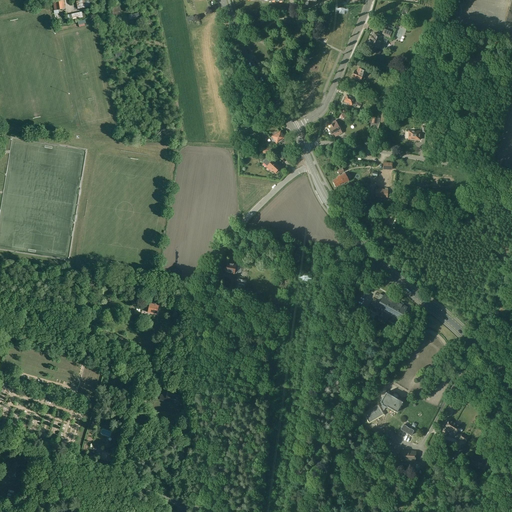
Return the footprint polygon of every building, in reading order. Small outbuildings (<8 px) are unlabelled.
[(63,0),(58,0),(53,1),(55,10),(65,9),(63,0)] [(83,0),(76,1),(78,9),(86,7),(84,0),(83,0)] [(454,0),(454,2),(451,1),(449,13),(452,14),(451,16),(458,17),(461,3),(463,4),(463,0),(454,0)] [(67,21),(83,17),(81,12),(66,15),(67,21)] [(305,16),(299,19),(305,26),(310,20),(305,16)] [(382,34),(382,36),(374,33),(373,37),(372,36),(370,41),(369,41),(369,43),(369,44),(372,46),(371,49),(377,52),(378,48),(379,49),(380,45),(385,47),(388,40),(385,38),(386,36),(390,38),(393,32),(385,28),(382,34)] [(352,78),(353,78),(360,81),(362,81),(363,81),(365,78),(364,77),(366,72),(364,71),(358,68),(357,71),(355,71),(353,74),(352,75),(352,76),(352,77),(352,78)] [(393,79),(390,84),(399,88),(401,83),(393,79)] [(361,106),(362,102),(354,98),(355,97),(352,96),(351,97),(347,95),(346,98),(345,98),(344,100),(345,101),(347,103),(351,105),(356,107),(357,104),(361,106)] [(419,101),(409,96),(407,101),(417,106),(419,101)] [(342,133),(336,120),(333,122),(334,124),(330,126),(330,127),(329,128),(330,131),(330,133),(331,134),(332,134),(332,135),(336,133),(338,136),(342,133)] [(417,140),(420,140),(420,132),(417,132),(409,131),(408,140),(417,140)] [(285,139),(285,138),(281,132),(273,136),(273,137),(271,138),(273,141),(275,140),(277,143),(281,141),(282,142),(283,143),(285,141),(285,140),(285,139)] [(262,162),(267,167),(272,171),(273,171),(275,173),(280,167),(275,162),(276,161),(274,159),(272,162),(267,157),(262,162)] [(345,173),(340,175),(340,176),(338,177),(337,177),(338,179),(333,181),(335,184),(334,185),(335,186),(336,186),(336,187),(349,181),(345,173)] [(375,198),(388,198),(388,190),(375,190),(375,198)] [(234,265),(234,264),(228,263),(227,267),(225,266),(224,272),(232,273),(233,272),(237,273),(238,266),(234,265)] [(238,279),(236,289),(245,291),(247,280),(238,279)] [(376,310),(382,313),(380,315),(388,319),(389,317),(399,322),(407,307),(385,295),(384,296),(380,294),(377,299),(373,306),(377,309),(376,310)] [(159,305),(150,303),(149,309),(146,308),(146,311),(148,312),(157,314),(158,313),(158,311),(157,310),(159,305)] [(113,319),(113,322),(123,324),(123,320),(118,319),(119,316),(110,314),(109,318),(113,319)] [(161,395),(160,400),(169,402),(170,397),(176,398),(177,399),(178,398),(178,399),(178,400),(179,399),(182,400),(183,395),(180,395),(180,391),(169,388),(167,397),(161,395)] [(382,405),(386,407),(387,406),(397,412),(403,402),(397,399),(398,397),(398,396),(398,395),(397,394),(396,394),(395,393),(394,393),(394,394),(392,396),(386,393),(381,403),(382,404),(382,405)] [(384,410),(386,407),(382,405),(381,407),(380,407),(378,405),(364,413),(369,422),(383,414),(382,412),(384,410)] [(450,431),(455,423),(450,420),(444,430),(447,432),(448,433),(450,431)] [(455,423),(450,431),(452,432),(451,434),(454,436),(460,426),(455,423)] [(404,425),(403,425),(401,429),(401,430),(410,435),(411,435),(414,431),(414,430),(404,425)] [(459,439),(465,442),(468,437),(462,434),(459,439)] [(401,450),(400,461),(416,461),(416,451),(401,450)] [(101,459),(102,459),(101,462),(109,465),(110,461),(110,462),(112,455),(103,452),(101,459)] [(473,454),(469,464),(484,471),(488,461),(473,454)] [(13,472),(15,473),(16,471),(17,471),(19,464),(17,463),(17,462),(14,462),(13,462),(11,469),(12,470),(11,472),(13,472)] [(391,480),(386,475),(381,479),(385,485),(391,480)]
